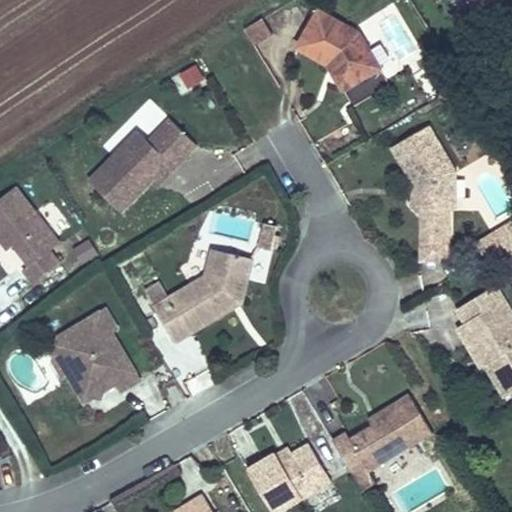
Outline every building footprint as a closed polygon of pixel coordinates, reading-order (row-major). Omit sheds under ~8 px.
[(382,64),(362,31),(314,9),(295,51),(325,64),(341,89),(382,64)] [(264,17),(244,24),(251,44),(271,38),(264,17)] [(455,80),(438,53),(420,64),(436,91),(455,80)] [(178,71),(186,88),(204,80),(196,63),(178,71)] [(146,137),(165,117),(149,102),(129,121),(146,137)] [(155,188),(196,143),(168,117),(147,139),(137,129),(86,185),(119,214),(149,182),(155,188)] [(453,172),(430,129),(389,152),(410,188),(405,214),(411,216),(410,237),(443,240),(445,213),(451,210),(453,172)] [(0,197),(0,239),(5,235),(13,244),(30,267),(24,273),(32,284),(59,263),(50,251),(60,243),(15,185),(0,197)] [(511,214),(470,241),(479,256),(511,236),(511,214)] [(253,246),(271,249),(276,225),(258,221),(253,246)] [(5,235),(0,239),(0,242),(6,250),(13,244),(5,235)] [(441,267),(443,240),(410,237),(408,265),(441,267)] [(241,305),(254,258),(213,247),(204,276),(156,303),(178,341),(241,305)] [(400,279),(405,295),(420,291),(415,275),(400,279)] [(461,324),(498,301),(490,286),(452,310),(461,324)] [(511,379),(511,322),(498,301),(461,324),(454,328),(476,365),(481,361),(498,388),(511,379)] [(47,336),(42,350),(62,355),(59,371),(76,402),(107,385),(112,389),(129,378),(113,351),(115,343),(94,309),(47,336)] [(62,355),(42,350),(39,360),(49,376),(59,371),(62,355)] [(323,441),(345,478),(361,469),(364,473),(425,435),(400,396),(362,418),(365,423),(342,438),(338,434),(323,441)] [(274,511),(320,485),(298,447),(277,460),(273,453),(238,475),(260,511),(274,511)] [(211,511),(203,499),(180,511),(211,511)]
